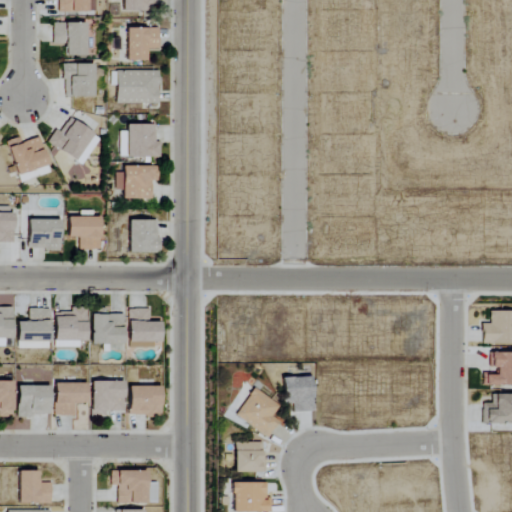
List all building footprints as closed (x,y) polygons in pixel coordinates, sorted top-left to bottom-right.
[(56,0),(56,13),(93,12),(93,0),(56,0)] [(120,0),(120,12),(150,12),(150,0),(120,0)] [(63,56),(83,57),(84,24),(51,23),(50,44),(63,45),(63,56)] [(157,50),(156,28),(124,29),(124,62),(144,61),(144,50),(157,50)] [(92,65),(62,64),(61,98),(91,98),(92,65)] [(113,104),(156,104),(157,72),(114,71),(113,104)] [(83,165),(97,136),(66,121),(60,133),(53,130),(45,146),(83,165)] [(124,158),(158,158),(158,143),(153,143),(153,126),(124,125),(124,158)] [(5,141),(17,183),(48,174),(38,138),(20,143),(19,137),(5,141)] [(150,200),(149,180),(156,180),(156,166),(120,167),(120,174),(113,174),(113,191),(120,191),(120,200),(150,200)] [(10,208),(0,207),(0,243),(10,244),(10,208)] [(65,218),(97,219),(97,250),(76,250),(76,238),(65,238),(65,218)] [(25,250),(58,251),(58,221),(25,220),(25,250)] [(127,221),(154,221),(155,239),(158,239),(158,252),(153,252),(154,254),(126,253),(127,221)] [(52,347),(85,347),(85,308),(69,308),(69,313),(52,313),(52,347)] [(0,347),(3,348),(4,340),(10,340),(10,310),(0,309),(0,347)] [(15,322),(15,349),(47,350),(47,310),(27,309),(27,322),(15,322)] [(160,343),(159,323),(147,323),(147,309),(126,310),(127,348),(152,348),(152,343),(160,343)] [(480,345),(511,345),(511,311),(488,311),(487,324),(481,324),(480,345)] [(89,315),(89,347),(122,347),(121,315),(89,315)] [(481,386),(511,386),(511,354),(492,354),(491,375),(481,375),(481,386)] [(281,379),(309,378),(313,411),(292,413),(291,404),(282,405),(281,379)] [(0,417),(10,418),(11,382),(0,382),(0,417)] [(89,382),(88,418),(104,418),(104,412),(122,412),(122,383),(89,382)] [(52,417),(73,416),(73,405),(84,404),(84,384),(52,384),(52,417)] [(47,387),(15,387),(15,416),(47,417),(47,387)] [(126,416),(159,417),(160,388),(127,387),(126,416)] [(265,438),(234,416),(252,389),(286,412),(265,438)] [(481,426),(511,424),(511,395),(490,396),(490,404),(481,404),(481,426)] [(233,443),(260,443),(260,452),(262,452),(263,473),(233,473),(233,443)] [(17,506),(49,505),(49,483),(37,484),(37,472),(16,473),(17,506)] [(144,505),(145,472),(109,472),(108,487),(115,487),(115,505),(144,505)] [(230,483),(264,484),(264,499),(269,499),(269,511),(232,511),(232,495),(229,495),(230,483)]
